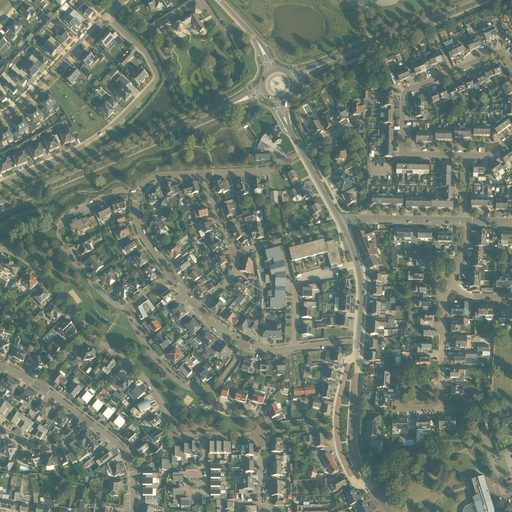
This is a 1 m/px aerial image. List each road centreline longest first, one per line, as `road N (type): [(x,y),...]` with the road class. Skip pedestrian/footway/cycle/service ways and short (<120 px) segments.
road 1 (residential): [(0,183),(83,149),(152,85),(146,55),(105,15)]
road 2 (secondary): [(0,205),(221,108)]
road 3 (residential): [(399,370),(401,408),(440,408),(450,282)]
road 4 (residential): [(128,308),(108,301),(58,236),(67,217),(119,191),(135,196)]
road 5 (residential): [(367,484),(357,484),(344,465),(336,434),(349,360),(357,358)]
road 6 (residential): [(105,15),(19,108),(0,118)]
road 7 (residential): [(174,434),(155,391),(131,363),(87,341)]
road 8 (residential): [(367,484),(352,444),(357,358)]
road 9 (residential): [(87,341),(46,279),(0,250)]
road 10 (residential): [(342,225),(349,218),(463,220)]
road 11 (residential): [(210,388),(178,384),(128,308)]
road 12 (residential): [(511,68),(494,53),(404,93)]
road 13 (residential): [(465,155),(403,151),(404,93)]
